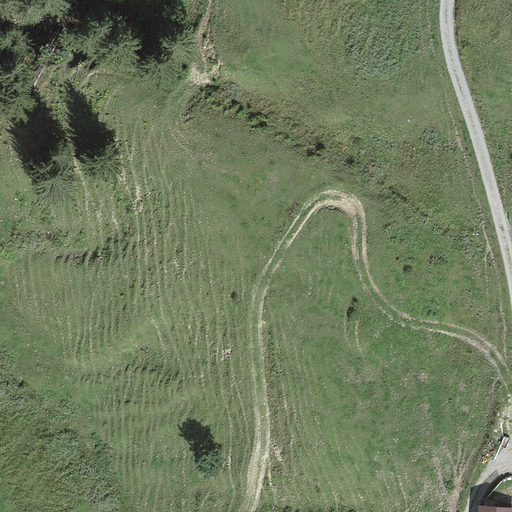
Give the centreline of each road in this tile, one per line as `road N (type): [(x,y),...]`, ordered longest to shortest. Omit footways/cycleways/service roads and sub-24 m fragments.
road 1 (track): [(511,385),(492,351),(462,333),(387,312),(368,270),(361,214),(345,196),(323,196),(265,285),(267,445),(248,511)]
road 2 (track): [(511,270),(447,42),(445,0)]
